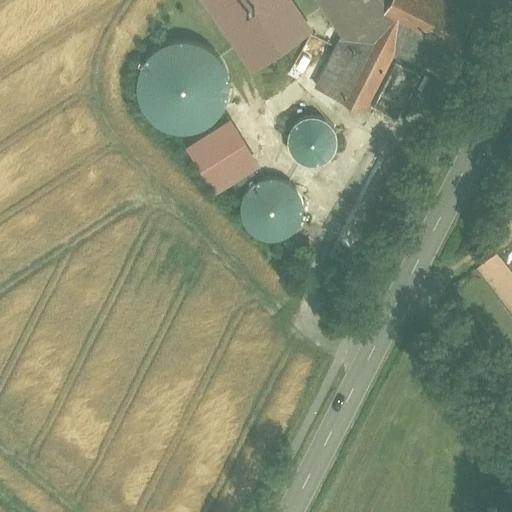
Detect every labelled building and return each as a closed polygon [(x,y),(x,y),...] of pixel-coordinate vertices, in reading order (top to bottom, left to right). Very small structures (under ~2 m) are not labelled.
[(201,0),(254,74),(313,33),(289,0),(201,0)] [(321,0),(345,34),(318,86),(340,97),(380,19),(390,0),(321,0)] [(475,13),(449,0),(390,0),(380,19),(405,32),(396,49),(443,73),(475,13)] [(380,19),(340,97),(365,110),(396,49),(405,32),(380,19)] [(176,132),(192,133),(206,129),(219,120),(227,108),(232,94),(231,79),(226,66),(217,54),(205,46),(191,43),(176,44),(163,49),(151,59),(144,73),(141,88),(144,103),(151,116),(162,126),(176,132)] [(323,116),(317,114),(311,114),(305,116),(299,119),(295,123),(292,129),(290,135),(290,141),(291,147),(294,153),(298,157),(303,161),(309,163),(315,164),(321,163),(327,161),(332,157),(336,152),(338,146),(339,140),(339,134),(337,128),(333,123),(329,119),(323,116)] [(232,120),(191,146),(217,187),(258,161),(232,120)] [(281,177),(273,176),(265,177),(257,181),(251,186),(246,192),(244,200),(243,208),(244,216),(248,223),(253,230),(259,234),(267,237),(275,238),(283,236),(290,233),(297,228),(301,221),(304,214),(305,206),(304,198),(300,190),(295,184),(288,179),(281,177)]
